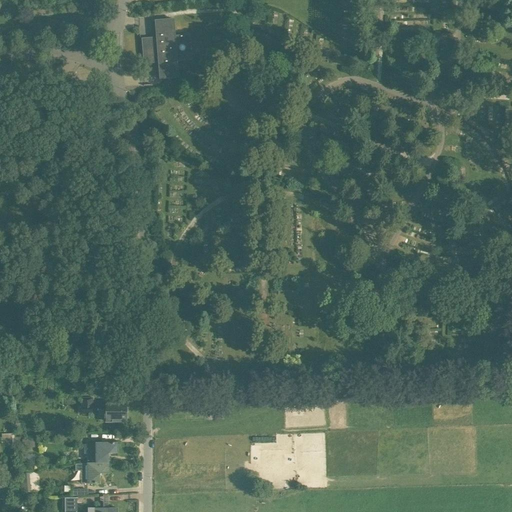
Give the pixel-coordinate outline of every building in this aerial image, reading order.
[(175,35),(174,18),(155,20),(159,79),(179,78),(177,61),(192,60),(190,34),(175,35)] [(431,36),(421,36),(421,53),(431,53),(431,36)] [(77,406),(77,414),(82,414),(92,414),(93,398),(82,398),(82,406),(77,406)] [(99,406),(98,415),(106,415),(106,421),(127,422),(127,405),(106,405),(106,406),(99,406)] [(96,464),(96,444),(87,444),(87,464),(96,464)] [(117,444),(96,444),(96,464),(108,464),(108,454),(117,454),(117,444)] [(76,464),(76,471),(82,471),(82,484),(88,484),(100,484),(100,474),(108,474),(108,464),(96,464),(87,464),(76,464)] [(76,511),(77,499),(64,499),(63,511),(76,511)]
